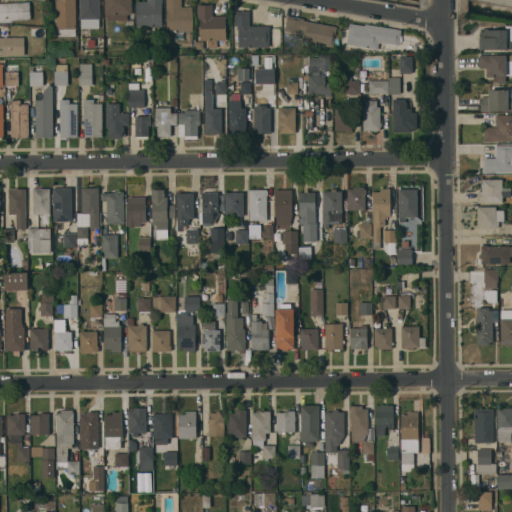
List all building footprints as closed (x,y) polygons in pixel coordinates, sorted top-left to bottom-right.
[(75,36),(56,36),(56,28),(55,28),(55,0),(75,0),(75,28),(75,36)] [(99,28),(81,28),(81,19),(80,19),(80,0),(103,0),(103,4),(99,5),(100,18),(98,18),(99,28)] [(127,20),(106,20),(106,14),(105,14),(104,0),(131,0),(132,14),(127,14),(127,20)] [(136,26),(136,1),(147,1),(147,0),(162,0),(162,3),(162,26),(136,26)] [(192,6),(192,31),(167,31),(167,10),(166,10),(166,0),(181,0),(181,6),(192,6)] [(0,2),(30,1),(31,19),(13,20),(13,22),(0,22),(0,2)] [(200,40),(200,18),(197,18),(197,4),(212,4),(212,16),(226,15),(226,40),(217,40),(217,46),(207,46),(207,40),(200,40)] [(269,47),(238,47),(238,28),(237,28),(237,25),(234,25),(234,11),(250,10),(250,25),(270,25),(270,30),(269,30),(269,47)] [(303,20),(337,27),(333,47),(302,41),(303,34),(284,30),(287,15),(303,19),(303,20)] [(365,23),(401,29),(399,46),(395,45),(379,42),(378,49),(346,44),(349,28),(348,28),(349,23),(365,25),(365,23)] [(511,49),(479,49),(479,37),(481,37),(481,28),(488,28),(488,29),(505,29),(505,26),(511,26),(511,49)] [(192,33),(192,46),(181,46),(181,39),(187,39),(187,32),(192,33)] [(0,37),(24,37),(24,55),(0,55),(0,37)] [(206,57),(209,55),(211,57),(215,61),(209,66),(203,60),(206,57)] [(272,68),(275,68),(275,83),(256,83),(255,68),(264,68),(264,56),(272,55),(272,68)] [(331,69),(326,69),(326,76),(325,76),(325,82),(331,82),(331,96),(324,96),(324,93),(308,93),(308,82),(307,82),(307,80),(303,80),(303,74),(313,75),(313,72),(305,72),(304,55),(310,55),(310,57),(331,57),(331,69)] [(479,55),(511,55),(511,75),(486,76),(486,68),(479,68),(479,55)] [(399,56),(413,56),(413,70),(412,70),(412,73),(400,73),(400,70),(399,70),(399,56)] [(248,59),(246,66),(239,64),(241,57),(248,59)] [(92,63),(92,85),(80,85),(80,63),(92,63)] [(68,85),(55,85),(55,71),(56,71),(56,64),(67,64),(68,85)] [(31,85),(31,66),(33,66),(33,71),(43,71),(43,85),(31,85)] [(249,66),(249,79),(237,79),(237,67),(249,66)] [(19,71),(19,85),(6,85),(6,71),(19,71)] [(360,93),(340,94),(339,80),(350,80),(350,74),(359,74),(360,93)] [(389,94),(389,77),(400,77),(400,93),(389,94)] [(222,108),(222,133),(205,133),(205,90),(204,90),(204,79),(212,78),(212,94),(213,94),(213,108),(222,108)] [(369,80),(388,80),(388,93),(369,93),(369,80)] [(251,81),(251,94),(241,94),(241,93),(241,82),(251,81)] [(298,81),(298,93),(287,93),(287,81),(298,81)] [(144,107),(129,107),(129,83),(139,82),(139,89),(144,89),(144,107)] [(226,82),(226,94),(216,94),(215,82),(226,82)] [(48,85),(53,85),(53,137),(36,137),(35,99),(44,99),(44,90),(48,85)] [(511,110),(481,111),(480,97),(489,97),(489,90),(507,89),(507,88),(511,88),(511,110)] [(393,99),(412,98),(412,132),(393,132),(393,99)] [(11,137),(11,99),(21,99),(21,104),(28,104),(29,137),(11,137)] [(77,103),(78,137),(60,137),(60,99),(69,99),(69,103),(77,103)] [(102,103),(102,137),(84,137),(84,99),(94,99),(94,103),(102,103)] [(246,107),(246,133),(230,133),(229,100),(241,100),(241,107),(246,107)] [(380,106),(380,130),(363,130),(363,107),(365,107),(365,100),(377,100),(377,106),(380,106)] [(155,125),(155,107),(159,107),(159,102),(166,102),(166,107),(171,107),(171,112),(177,112),(177,124),(171,124),(171,136),(166,136),(166,137),(163,137),(163,136),(158,136),(158,125),(155,125)] [(106,126),(106,103),(120,103),(120,112),(129,112),(129,125),(123,125),(123,126),(124,126),(124,131),(123,132),(123,137),(119,137),(119,138),(114,138),(114,137),(109,137),(109,126),(106,126)] [(271,107),(271,133),(254,133),(254,108),(256,108),(256,105),(264,105),(264,107),(271,107)] [(339,106),(348,106),(348,107),(352,107),(352,130),(335,130),(335,107),(339,107),(339,106)] [(278,133),(278,107),(296,107),(295,133),(278,133)] [(185,110),(200,110),(200,125),(198,125),(198,135),(197,135),(197,139),(185,139),(185,136),(179,136),(179,112),(185,112),(185,110)] [(511,140),(484,141),(483,127),(496,127),(496,115),(511,115),(511,140)] [(135,116),(150,116),(150,125),(148,125),(149,139),(136,139),(135,116)] [(495,146),(511,146),(511,172),(484,172),(484,158),(496,158),(495,146)] [(510,196),(503,196),(503,203),(477,203),(477,179),(502,179),(503,187),(510,187),(510,196)] [(348,188),(353,188),(353,186),(364,187),(364,188),(365,188),(365,189),(366,189),(366,194),(365,194),(365,209),(348,209),(348,188)] [(99,187),(100,228),(90,228),(90,225),(78,225),(78,215),(88,215),(88,213),(82,213),(82,188),(99,187)] [(25,188),(26,229),(16,229),(16,214),(8,214),(8,188),(25,188)] [(50,188),(50,219),(44,219),(44,214),(33,214),(33,188),(50,188)] [(71,188),(72,221),(54,221),(53,188),(71,188)] [(380,249),(373,249),(373,191),(380,191),(380,188),(390,188),(391,215),(388,215),(388,217),(385,217),(385,225),(380,227),(380,242),(380,249)] [(152,224),(152,189),(164,189),(164,196),(167,196),(167,205),(175,204),(175,218),(167,218),(168,229),(156,229),(156,224),(152,224)] [(250,220),(250,189),(267,189),(267,190),(268,190),(268,195),(267,195),(267,209),(267,220),(258,221),(258,219),(250,220)] [(275,189),(292,189),(292,216),(275,216),(275,189)] [(342,191),(342,223),(329,223),(329,228),(324,228),(323,191),(331,191),(331,189),(335,189),(335,191),(342,191)] [(418,189),(418,217),(406,217),(406,220),(399,220),(399,217),(399,189),(418,189)] [(315,191),(316,222),(317,241),(304,241),(303,223),(300,223),(299,192),(304,192),(304,190),(308,190),(308,192),(315,191)] [(107,223),(107,199),(102,199),(102,193),(114,193),(114,191),(117,191),(124,191),(124,223),(107,223)] [(194,192),(194,218),(187,219),(187,225),(177,225),(177,218),(177,192),(194,192)] [(213,223),(202,223),(202,213),(202,192),(218,192),(219,214),(213,223)] [(225,216),(225,192),(244,192),(244,216),(225,216)] [(145,196),(146,222),(141,222),(141,226),(128,227),(128,217),(128,197),(145,196)] [(477,206),(496,206),(496,210),(504,210),(504,221),(499,221),(499,228),(477,228),(477,206)] [(371,223),(372,236),(359,236),(359,223),(371,223)] [(261,224),(261,238),(249,238),(248,224),(261,224)] [(273,224),(273,237),(262,237),(262,231),(266,231),(265,224),(273,224)] [(78,244),(78,226),(88,226),(88,244),(78,244)] [(50,252),(29,252),(29,228),(50,228),(50,252)] [(199,228),(199,242),(187,242),(187,240),(187,236),(187,228),(199,228)] [(224,228),(224,240),(225,240),(225,252),(210,252),(210,240),(211,240),(210,228),(223,228),(224,228)] [(5,243),(4,229),(14,229),(14,240),(12,240),(12,243),(5,243)] [(248,243),(235,243),(235,229),(248,229),(248,243)] [(331,229),(347,229),(347,242),(334,242),(334,234),(331,234),(331,229)] [(298,230),(298,253),(289,253),(285,253),(285,246),(286,246),(286,244),(285,244),(284,235),(282,235),(282,230),(298,230)] [(396,230),(396,242),(384,242),(384,230),(396,230)] [(76,233),(76,247),(64,247),(64,233),(76,233)] [(103,258),(103,234),(118,234),(118,257),(111,257),(111,259),(108,259),(108,258),(103,258)] [(150,237),(150,251),(139,251),(139,237),(150,237)] [(510,263),(482,263),(481,246),(483,246),(483,245),(489,245),(489,246),(510,245),(510,247),(511,247),(511,254),(510,254),(510,263)] [(299,258),(299,247),(309,246),(310,258),(299,258)] [(397,249),(412,249),(412,266),(398,266),(397,249)] [(156,261),(161,265),(158,269),(153,264),(156,261)] [(484,269),(498,269),(498,282),(497,282),(497,288),(485,288),(484,269)] [(286,270),(297,270),(297,283),(286,283),(286,270)] [(28,272),(28,289),(5,290),(5,272),(28,272)] [(273,278),(274,315),(262,315),(262,303),(263,303),(263,299),(266,299),(266,293),(266,278),(273,278)] [(150,279),(149,290),(142,290),(142,286),(141,286),(141,279),(150,279)] [(42,286),(52,286),(52,294),(42,293),(42,286)] [(323,289),(323,315),(310,315),(310,289),(323,289)] [(484,290),(497,290),(497,302),(484,302),(484,290)] [(41,295),(53,295),(53,315),(41,315),(41,310),(38,310),(38,306),(41,306),(41,295)] [(77,295),(77,303),(70,304),(69,295),(77,295)] [(384,295),(395,295),(396,308),(384,308),(384,295)] [(410,295),(410,308),(398,308),(398,295),(410,295)] [(160,296),(176,296),(176,312),(153,311),(153,297),(160,296)] [(185,311),(185,296),(200,296),(200,310),(192,310),(192,311),(185,311)] [(127,297),(127,310),(115,310),(115,297),(127,297)] [(138,311),(138,298),(151,298),(151,311),(138,311)] [(238,317),(243,317),(243,328),(245,328),(245,351),(237,351),(237,350),(227,350),(226,312),(227,312),(227,299),(238,299),(238,317)] [(241,313),(241,302),(249,302),(249,313),(241,313)] [(336,302),(348,302),(348,314),(336,314),(336,302)] [(372,302),(372,314),(360,314),(360,302),(372,302)] [(102,317),(90,317),(90,304),(102,303),(102,317)] [(213,303),(225,303),(225,316),(213,316),(213,303)] [(290,309),(294,309),(294,348),(288,348),(288,350),(282,350),(282,349),(276,349),(276,309),(278,309),(278,303),(290,303),(290,309)] [(56,313),(56,304),(64,304),(64,313),(56,313)] [(77,304),(78,317),(64,318),(64,304),(77,304)] [(490,311),(493,311),(493,310),(498,310),(498,322),(493,322),(493,341),(490,341),(490,345),(477,345),(477,308),(490,307),(490,311)] [(22,308),(22,323),(23,323),(23,326),(25,326),(25,350),(6,350),(6,308),(22,308)] [(511,345),(502,345),(502,343),(501,343),(500,310),(511,309),(511,345)] [(178,348),(178,313),(188,313),(188,315),(193,315),(193,324),(195,324),(195,351),(185,351),(185,348),(178,348)] [(104,349),(104,314),(115,314),(116,321),(119,321),(119,324),(121,324),(122,352),(111,352),(111,349),(104,349)] [(252,349),(252,330),(251,314),(256,314),(256,321),(262,321),(262,322),(267,322),(267,329),(269,329),(269,345),(269,350),(257,350),(257,349),(252,349)] [(128,318),(134,318),(134,325),(138,325),(138,323),(144,323),(144,325),(147,325),(147,349),(128,349),(128,325),(129,325),(128,318)] [(55,331),(54,319),(65,319),(65,331),(55,331)] [(220,329),(220,350),(204,350),(204,347),(202,347),(202,321),(215,321),(215,329),(220,329)] [(343,349),(340,349),(340,350),(335,350),(335,349),(333,349),(333,351),(328,351),(328,349),(326,349),(325,324),(343,323),(343,340),(344,340),(345,343),(343,343),(343,349)] [(425,337),(426,346),(420,346),(420,347),(414,347),(414,348),(408,348),(408,347),(402,347),(401,326),(419,326),(419,337),(423,337),(425,337)] [(48,328),(49,350),(38,350),(38,349),(30,349),(30,328),(48,328)] [(318,328),(318,350),(302,350),(302,346),(301,346),(301,329),(318,328)] [(350,328),(367,328),(367,345),(368,345),(368,348),(355,348),(351,348),(350,328)] [(374,328),(392,328),(392,349),(380,349),(380,348),(377,348),(377,345),(374,345),(374,328)] [(153,351),(153,330),(170,330),(170,345),(171,345),(171,350),(170,350),(170,351),(162,351),(162,353),(158,353),(158,351),(153,351)] [(55,350),(55,331),(72,331),(72,341),(73,341),(73,346),(72,346),(72,350),(64,350),(64,352),(60,352),(60,350),(55,350)] [(97,331),(98,346),(99,346),(99,351),(98,351),(98,352),(91,352),(91,353),(81,353),(81,352),(80,352),(80,331),(97,331)] [(302,441),(301,405),(319,405),(320,441),(302,441)] [(374,460),(368,460),(368,453),(363,453),(363,442),(351,442),(351,405),(362,405),(362,409),(368,408),(368,431),(363,441),(374,441),(374,453),(374,460)] [(376,436),(376,405),(393,405),(393,429),(388,429),(388,425),(384,425),(384,436),(376,436)] [(146,407),(146,432),(137,432),(137,436),(132,436),(132,432),(129,432),(129,411),(133,411),(133,408),(146,407)] [(475,443),(474,409),(493,408),(494,443),(475,443)] [(498,441),(498,408),(511,408),(511,433),(511,441),(498,441)] [(246,409),(247,436),(243,437),(243,439),(238,439),(238,437),(228,437),(228,413),(235,413),(235,410),(246,409)] [(344,411),(344,435),(337,448),(337,453),(326,453),(326,411),(332,411),(332,409),(338,409),(338,412),(344,411)] [(79,460),(79,474),(67,474),(67,468),(56,468),(56,461),(57,461),(56,412),(62,412),(62,410),(73,410),(73,412),(74,412),(74,443),(72,444),(72,448),(68,448),(68,455),(67,455),(68,461),(79,460)] [(270,411),(271,432),(266,432),(266,440),(264,440),(264,445),(275,445),(275,458),(263,458),(263,448),(260,448),(260,447),(253,447),(253,440),(252,440),(252,412),(256,412),(256,410),(260,410),(260,411),(270,411)] [(122,411),(122,438),(120,438),(120,449),(105,449),(105,415),(112,415),(112,411),(122,411)] [(172,413),(172,437),(167,437),(167,444),(154,444),(154,413),(161,413),(161,411),(165,411),(165,413),(172,413)] [(196,411),(196,438),(179,438),(178,414),(186,414),(186,411),(196,411)] [(284,413),(284,411),(295,411),(295,432),(285,432),(285,434),(282,434),(282,432),(277,432),(277,413),(284,413)] [(418,411),(419,452),(414,452),(414,471),(402,471),(401,415),(408,415),(408,412),(418,411)] [(87,412),(92,412),(92,414),(99,414),(99,438),(98,438),(98,440),(94,440),(94,443),(83,443),(83,438),(81,438),(80,414),(87,414),(87,412)] [(224,412),(224,436),(209,436),(209,423),(208,423),(208,420),(209,420),(209,412),(224,412)] [(25,413),(25,435),(22,435),(22,447),(18,447),(18,444),(10,444),(10,435),(7,435),(7,415),(14,415),(14,413),(25,413)] [(49,413),(49,434),(31,434),(31,415),(40,415),(40,413),(49,413)] [(300,445),(300,458),(288,458),(288,445),(300,445)] [(42,456),(32,456),(31,446),(42,446),(42,447),(54,447),(54,477),(42,477),(42,456)] [(139,446),(153,446),(153,470),(139,470),(139,464),(136,464),(135,452),(139,452),(139,446)] [(30,461),(18,461),(17,447),(30,447),(30,461)] [(387,447),(398,447),(398,459),(387,459),(387,447)] [(478,473),(478,449),(491,449),(491,463),(496,463),(496,474),(478,473)] [(337,450),(349,450),(349,468),(337,469),(337,450)] [(177,451),(177,473),(164,473),(164,451),(177,451)] [(239,463),(239,451),(251,451),(251,463),(239,463)] [(311,478),(311,452),(324,452),(324,478),(311,478)] [(115,453),(128,453),(128,466),(128,473),(121,473),(120,466),(115,466),(115,453)] [(91,490),(91,481),(93,481),(93,466),(104,465),(104,490),(91,490)] [(479,474),(479,488),(471,488),(471,474),(474,474),(479,474)] [(511,488),(499,489),(498,474),(511,474),(511,488)] [(494,478),(494,488),(490,488),(484,488),(484,479),(489,479),(489,478),(494,478)] [(256,492),(275,492),(275,505),(264,505),(264,507),(259,507),(259,505),(256,505),(256,492)] [(478,510),(478,492),(496,492),(496,504),(491,504),(491,510),(478,510)] [(324,493),(324,507),(310,507),(310,505),(302,505),(302,495),(310,495),(310,494),(324,493)] [(210,494),(210,507),(202,507),(202,494),(210,494)] [(116,511),(116,502),(117,502),(117,496),(127,496),(127,502),(128,502),(128,511),(116,511)]
